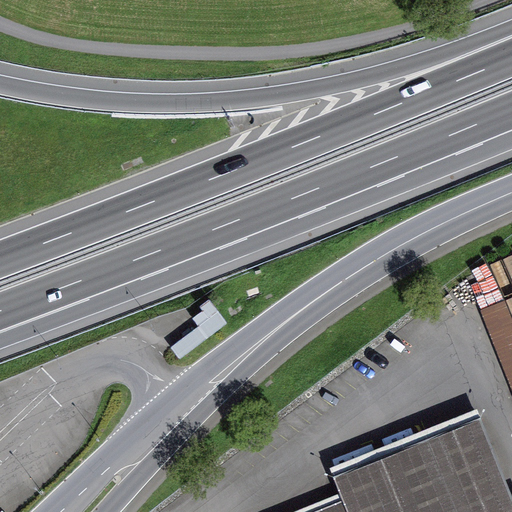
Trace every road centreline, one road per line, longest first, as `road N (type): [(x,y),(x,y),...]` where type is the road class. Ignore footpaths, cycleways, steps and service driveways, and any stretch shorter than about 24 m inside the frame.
road 1 (motorway): [(511,58),(0,260)]
road 2 (motorway): [(511,27),(343,83),(268,96),(129,102),(0,83)]
road 3 (motorway): [(145,255),(511,107)]
road 4 (secondary): [(511,192),(342,281),(185,410)]
road 5 (motorway): [(0,338),(59,312),(145,255)]
road 6 (secondary): [(185,410),(60,511)]
road 7 (motorway): [(0,311),(145,255)]
road 8 (secondary): [(106,511),(185,410)]
